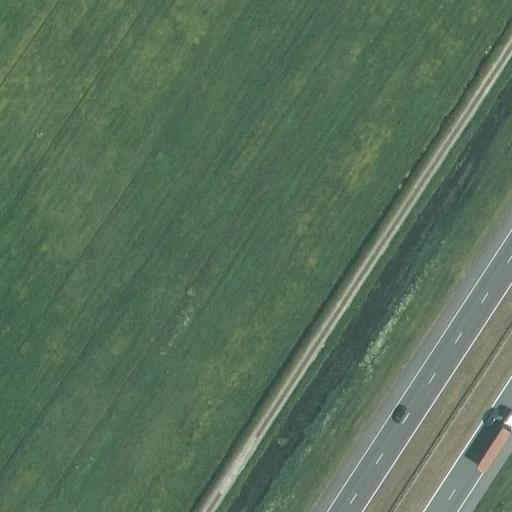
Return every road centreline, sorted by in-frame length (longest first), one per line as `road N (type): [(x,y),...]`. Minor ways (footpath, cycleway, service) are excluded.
road 1 (unclassified): [(213,511),(511,44)]
road 2 (motorway): [(511,253),(340,511)]
road 3 (motorway): [(441,511),(511,403)]
